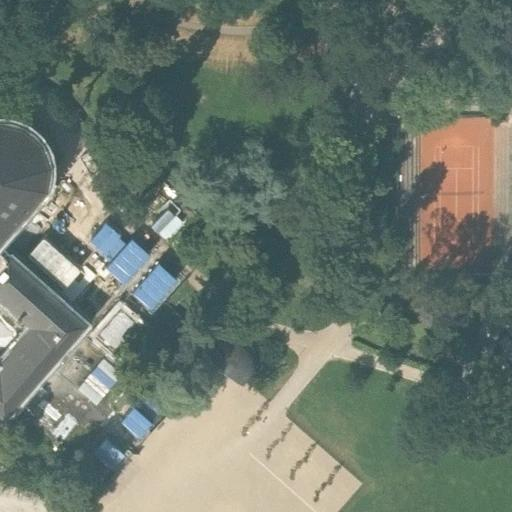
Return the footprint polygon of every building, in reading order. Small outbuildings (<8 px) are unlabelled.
[(0,401),(7,408),(16,397),(32,380),(48,362),(62,346),(78,328),(86,319),(0,243),(0,236),(48,182),(51,165),(49,144),(36,127),(17,117),(0,115),(0,401)] [(500,282),(473,282),(473,299),(492,299),(500,299),(500,282)] [(425,288),(410,306),(431,325),(447,307),(425,288)] [(123,303),(99,329),(121,349),(145,323),(123,303)] [(214,341),(208,349),(245,382),(247,379),(253,372),(256,363),(256,354),(252,345),(243,337),(233,335),(223,336),(214,341)] [(15,442),(4,433),(0,437),(0,457),(2,459),(15,442)]
